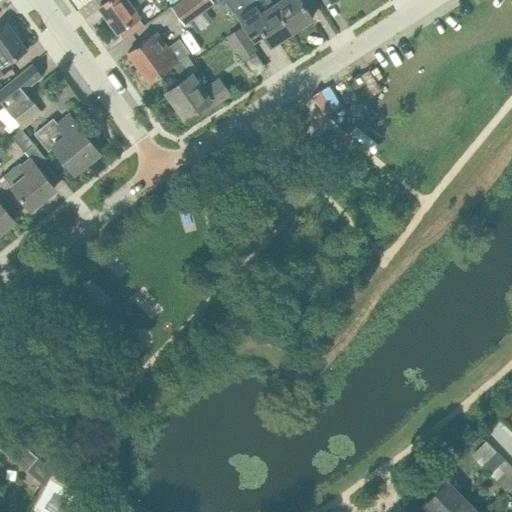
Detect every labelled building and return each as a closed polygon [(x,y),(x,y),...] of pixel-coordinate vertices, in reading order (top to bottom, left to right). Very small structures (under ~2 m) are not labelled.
[(145,25),(139,16),(132,7),(141,0),(106,0),(99,6),(118,32),(119,31),(125,39),(145,25)] [(183,0),(173,7),(186,25),(215,3),(214,1),(215,0),(183,0)] [(312,18),(301,1),(300,0),(280,0),(274,4),(291,31),(303,23),(304,24),(312,18)] [(291,31),(274,4),(253,18),(270,45),(279,39),(279,38),(291,31)] [(26,51),(17,38),(21,36),(13,25),(10,24),(8,26),(6,23),(0,27),(0,73),(11,66),(10,65),(9,66),(7,64),(26,51)] [(254,50),(239,27),(229,34),(244,57),(254,50)] [(156,32),(144,40),(128,52),(150,83),(171,68),(169,66),(188,52),(179,39),(167,48),(156,32)] [(33,63),(17,75),(0,88),(0,99),(14,117),(34,102),(24,90),(42,76),(33,63)] [(229,93),(219,79),(203,90),(191,74),(166,92),(185,118),(206,103),(209,108),(229,93)] [(99,152),(70,115),(58,124),(53,118),(35,132),(49,149),(53,146),(74,172),(99,152)] [(19,125),(10,133),(25,151),(34,144),(19,125)] [(11,184),(17,193),(30,208),(55,188),(31,159),(23,166),(20,162),(0,178),(0,188),(2,191),(11,184)] [(0,232),(14,221),(0,202),(0,232)] [(0,442),(4,446),(1,449),(25,470),(26,469),(45,485),(54,469),(0,424),(0,442)] [(473,455),(481,464),(496,450),(487,442),(473,455)] [(498,482),(511,467),(504,459),(489,473),(498,482)] [(422,503),(430,511),(448,511),(464,497),(447,479),(422,503)] [(42,495),(32,511),(67,511),(68,511),(63,508),(71,496),(50,484),(42,496),(42,495)] [(478,511),(464,497),(448,511),(478,511)]
